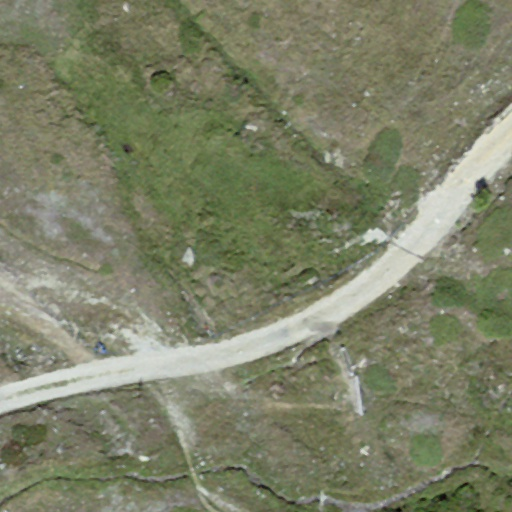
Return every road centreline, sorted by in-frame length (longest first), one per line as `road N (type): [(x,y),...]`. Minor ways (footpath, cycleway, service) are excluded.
road 1 (track): [(511,152),(406,268),(292,339),(160,366)]
road 2 (track): [(160,366),(0,411)]
